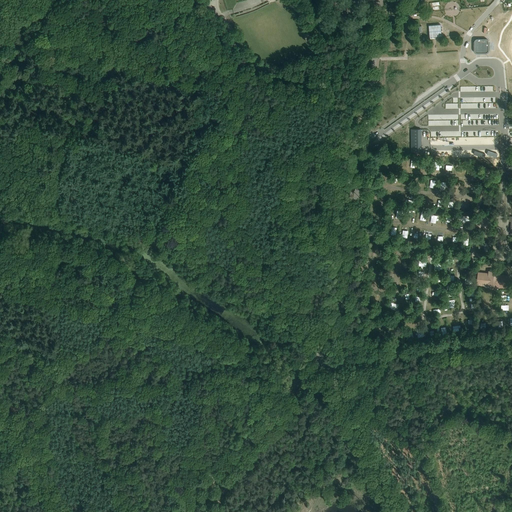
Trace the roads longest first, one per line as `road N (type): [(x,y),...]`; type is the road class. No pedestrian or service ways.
road 1 (tertiary): [(315,358),(340,313),(368,104)]
road 2 (tertiary): [(184,511),(315,358)]
road 3 (tertiary): [(315,358),(332,366),(511,338)]
road 4 (unclassified): [(368,104),(254,64),(211,8)]
road 5 (track): [(398,511),(332,366)]
